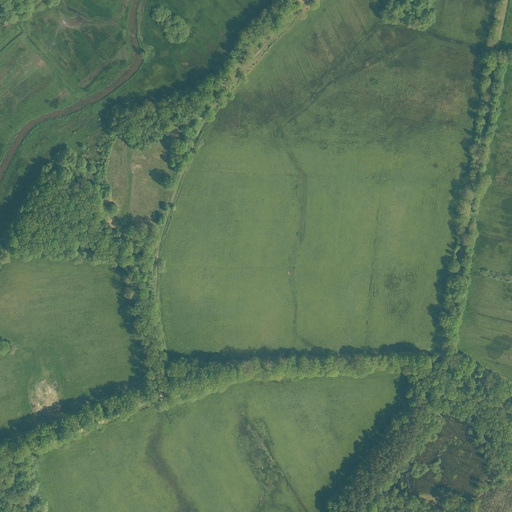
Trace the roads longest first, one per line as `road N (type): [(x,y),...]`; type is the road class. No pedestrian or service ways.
road 1 (track): [(511,398),(441,356),(506,0)]
road 2 (track): [(164,393),(156,253),(183,169),(206,116),(309,0)]
road 3 (track): [(164,393),(239,366),(441,356)]
road 4 (track): [(0,460),(164,393)]
